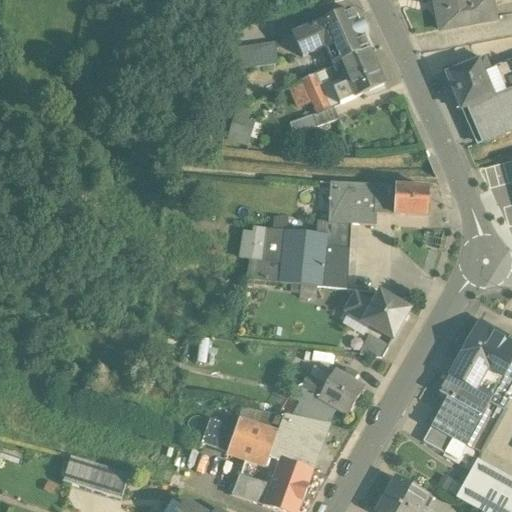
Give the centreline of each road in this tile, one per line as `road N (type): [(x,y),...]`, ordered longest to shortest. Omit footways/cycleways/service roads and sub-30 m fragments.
road 1 (residential): [(484,260),(334,511)]
road 2 (residential): [(484,260),(462,185),(381,0)]
